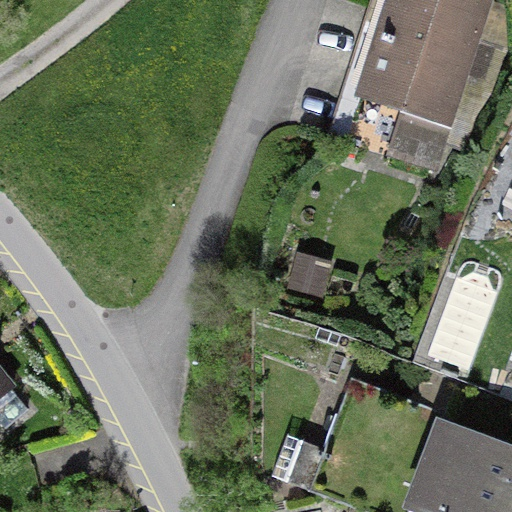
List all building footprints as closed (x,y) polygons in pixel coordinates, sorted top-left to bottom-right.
[(391,0),(363,93),(406,106),(391,154),(433,167),(464,69),(484,75),(493,46),(473,40),(485,0),(391,0)] [(0,397),(13,388),(0,372),(0,397)] [(408,511),(411,506),(441,427),(459,380),(438,372),(425,405),(352,378),(325,449),(288,435),(272,476),(366,511),(408,511)] [(493,511),(511,464),(511,453),(441,427),(411,506),(428,511),(493,511)] [(511,511),(511,464),(493,511),(511,511)]
